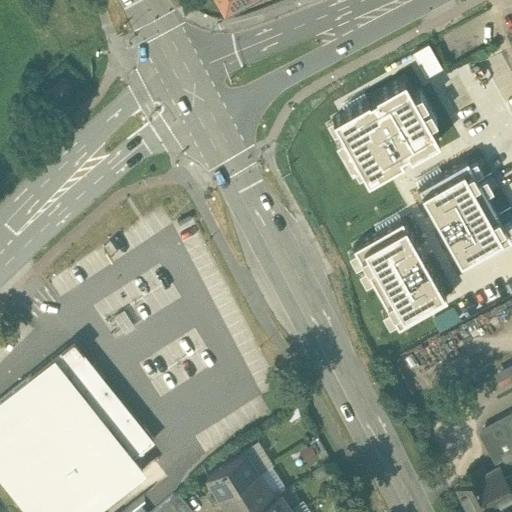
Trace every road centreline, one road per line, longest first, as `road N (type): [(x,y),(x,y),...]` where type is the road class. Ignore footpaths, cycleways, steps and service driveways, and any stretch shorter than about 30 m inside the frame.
road 1 (secondary): [(419,511),(193,94)]
road 2 (tertiary): [(0,254),(118,136),(193,94)]
road 3 (secondary): [(193,94),(402,0)]
